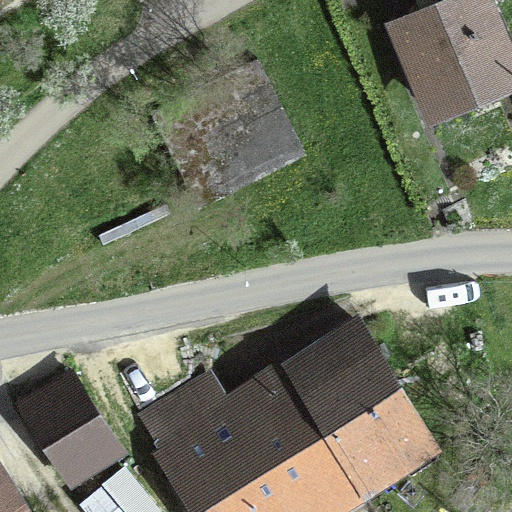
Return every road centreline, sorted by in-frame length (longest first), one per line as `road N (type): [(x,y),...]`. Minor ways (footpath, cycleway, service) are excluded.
road 1 (unclassified): [(0,346),(392,266),(511,256)]
road 2 (residential): [(0,167),(53,111),(174,20),(214,0)]
